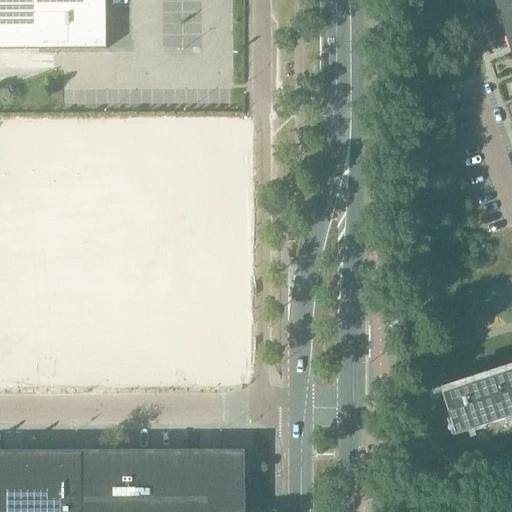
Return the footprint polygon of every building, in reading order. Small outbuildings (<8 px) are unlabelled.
[(0,0),(0,49),(12,50),(14,50),(38,50),(39,50),(64,50),(65,50),(90,50),(91,50),(106,49),(106,50),(107,50),(107,49),(107,25),(107,23),(106,23),(106,24),(92,24),(92,8),(92,7),(91,7),(91,0),(0,0)] [(511,0),(496,0),(500,12),(511,7),(511,0)] [(511,7),(500,12),(507,35),(511,33),(511,7)] [(245,147),(0,148),(0,378),(244,379),(245,147)] [(511,370),(445,393),(451,411),(450,411),(458,435),(469,431),(471,437),(476,436),(474,430),(500,421),(502,427),(508,425),(506,419),(511,417),(511,370)] [(0,511),(82,511),(83,451),(0,450),(0,511)] [(83,451),(82,511),(245,511),(246,490),(241,490),(241,455),(228,455),(228,450),(83,451)]
